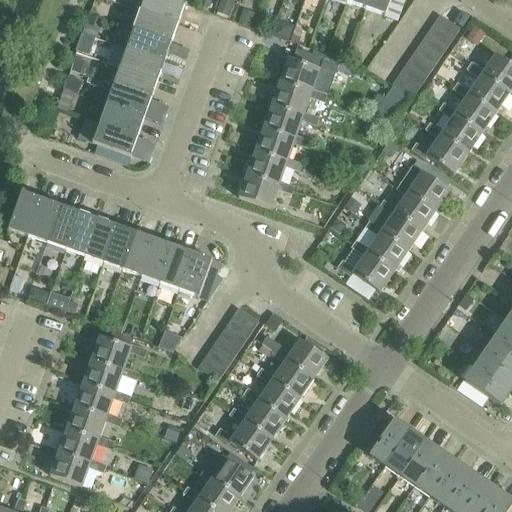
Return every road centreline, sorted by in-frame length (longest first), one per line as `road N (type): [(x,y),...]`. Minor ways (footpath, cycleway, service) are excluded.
road 1 (unclassified): [(382,367),(511,183)]
road 2 (residential): [(155,204),(220,29)]
road 3 (unclassified): [(284,511),(382,367)]
road 4 (residential): [(382,367),(252,272)]
road 5 (residential): [(511,455),(382,367)]
road 6 (residential): [(155,204),(19,152)]
road 7 (residential): [(252,272),(259,246),(248,235),(155,204)]
